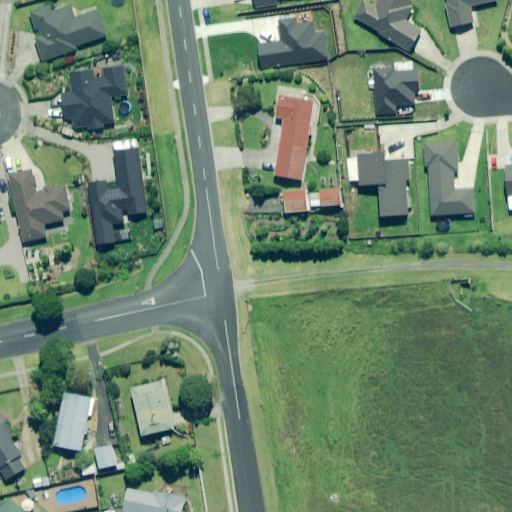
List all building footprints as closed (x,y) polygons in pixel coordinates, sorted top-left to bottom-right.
[(253,0),(255,9),(277,5),(276,0),(253,0)] [(415,5),(406,0),(382,0),(377,9),(364,1),(354,19),(409,52),(422,31),(405,21),(415,5)] [(499,3),(498,0),(446,0),(451,29),(474,25),(471,7),(499,3)] [(51,7),(29,14),(36,32),(39,31),(41,37),(35,39),(43,62),(77,51),(75,48),(108,37),(100,11),(76,19),(72,7),(53,13),(51,7)] [(259,45),(262,68),(327,59),(323,33),(315,34),(313,23),(297,25),(296,19),(279,22),(282,42),(259,45)] [(394,67),(374,69),(377,114),(396,113),(395,105),(414,103),(414,90),(418,90),(417,71),(394,72),(394,67)] [(128,97),(123,68),(105,71),(106,78),(95,80),(94,71),(71,75),(74,94),(62,96),(66,121),(73,120),(75,129),(90,127),(90,130),(104,128),(104,125),(116,123),(113,99),(128,97)] [(317,104),(281,98),(278,118),(284,119),(275,176),(304,181),(317,104)] [(472,139),(424,142),(429,218),(477,215),(472,139)] [(148,212),(138,149),(112,152),(118,189),(106,190),(105,181),(88,183),(97,245),(115,242),(113,226),(124,225),(123,216),(148,212)] [(407,153),(355,154),(356,186),(379,186),(380,218),(409,217),(407,153)] [(37,192),(32,171),(9,177),(25,243),(48,238),(45,226),(65,221),(63,214),(70,212),(64,186),(37,192)] [(341,205),(341,190),(322,191),(323,206),(341,205)] [(308,211),(306,192),(285,194),(287,213),(308,211)] [(176,429),(166,382),(133,389),(144,436),(176,429)] [(91,398),(65,394),(56,447),(82,451),(91,398)] [(0,471),(6,481),(25,470),(18,457),(22,455),(18,450),(23,447),(18,440),(14,442),(13,441),(0,417),(0,471)] [(117,471),(126,468),(124,462),(120,463),(116,446),(96,451),(100,469),(116,465),(117,471)] [(96,464),(81,468),(84,478),(99,474),(96,464)] [(50,486),(49,477),(34,479),(35,488),(50,486)] [(183,511),(186,501),(129,490),(124,511),(183,511)] [(43,511),(22,511),(10,500),(0,509),(0,511),(46,511),(45,511),(43,511)]
